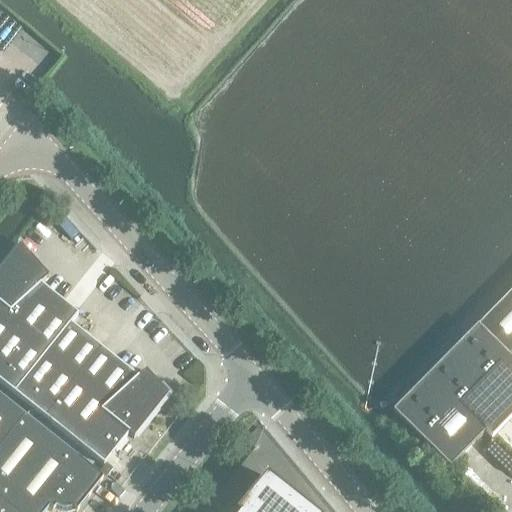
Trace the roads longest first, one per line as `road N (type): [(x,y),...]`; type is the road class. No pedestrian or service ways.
road 1 (unclassified): [(0,165),(40,157),(69,173),(251,375)]
road 2 (unclassified): [(251,375),(367,511)]
road 3 (unclassified): [(142,511),(251,375)]
